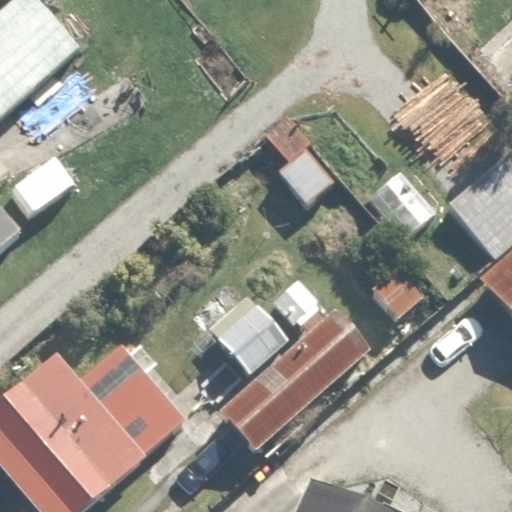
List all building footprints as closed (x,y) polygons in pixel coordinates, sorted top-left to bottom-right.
[(33,0),(0,0),(0,106),(72,43),(33,0)] [(511,105),(511,17),(468,55),(511,105)] [(308,200),(333,178),(389,243),(428,209),(343,111),(279,167),(308,200)] [(511,134),(446,190),(492,246),(466,267),(511,322),(511,134)] [(0,248),(19,234),(0,210),(0,177),(7,171),(0,161),(0,248)] [(407,259),(369,293),(395,322),(433,288),(407,259)] [(246,294),(204,336),(244,375),(212,408),(259,454),(369,342),(291,266),(255,303),(246,294)] [(0,471),(35,511),(70,511),(182,415),(118,341),(74,379),(38,338),(0,370),(0,471)] [(384,511),(303,479),(289,511),(384,511)]
